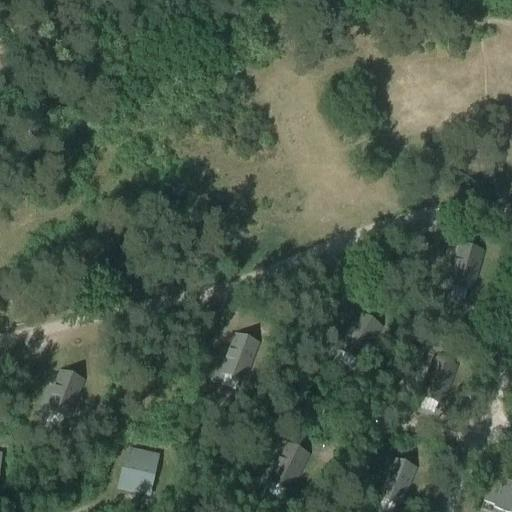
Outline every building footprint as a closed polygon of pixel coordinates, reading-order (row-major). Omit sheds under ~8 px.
[(470,290),(481,253),(460,247),(449,284),(470,290)] [(359,361),(380,327),(360,316),(340,350),(359,361)] [(242,381),(256,345),(236,337),(221,373),(242,381)] [(440,404),(454,367),(434,359),(420,397),(440,404)] [(67,418),(81,381),(61,374),(46,410),(67,418)] [(290,490),(306,456),(287,447),(270,481),(290,490)] [(152,488),(158,457),(126,449),(116,490),(134,494),(136,484),(152,488)] [(398,506),(413,469),(393,461),(379,497),(398,506)] [(511,489),(510,488),(511,486),(491,478),(479,511),(480,511),(482,504),(492,508),(491,510),(497,511),(511,511),(511,489)]
